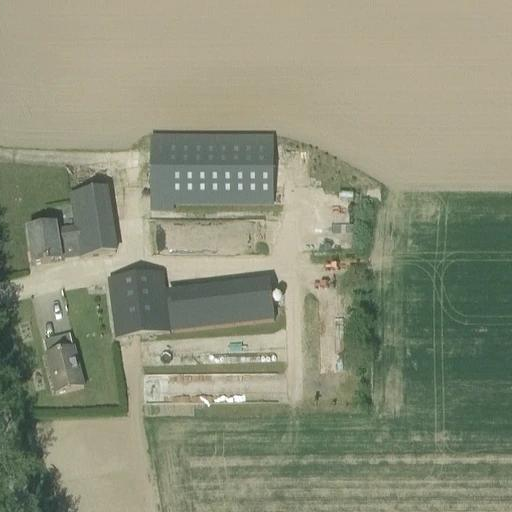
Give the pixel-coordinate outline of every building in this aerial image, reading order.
[(150,213),(173,213),(173,208),(272,209),(273,138),(150,137),(150,213)] [(27,230),(32,266),(79,259),(115,253),(105,189),(69,195),(74,228),(57,231),(56,226),(27,230)] [(115,340),(170,333),(163,275),(108,281),(115,340)] [(169,296),(173,333),(274,323),(270,286),(169,296)] [(55,396),(84,388),(74,349),(44,356),(55,396)]
